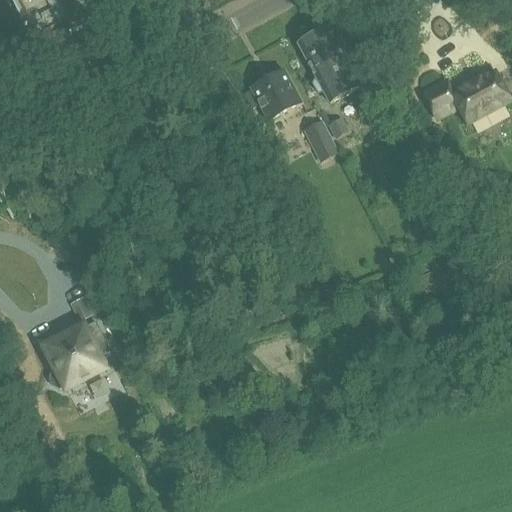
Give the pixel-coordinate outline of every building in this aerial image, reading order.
[(11,0),(23,23),(56,6),(67,1),(68,2),(72,0),(11,0)] [(81,29),(68,2),(67,1),(56,6),(23,23),(37,52),(70,35),(81,29)] [(324,94),(330,106),(360,91),(327,33),(299,48),(317,82),(316,83),(314,86),(318,94),(323,95),(324,94)] [(259,107),(269,125),(303,106),(285,74),(252,92),(252,93),(245,97),(253,110),(259,107)] [(459,106),(468,126),(511,104),(498,75),(484,81),(483,79),(467,87),(468,89),(455,95),(450,84),(426,96),(436,117),(459,106)] [(361,104),(378,135),(398,124),(381,93),(361,104)] [(328,128),(336,143),(351,135),(343,120),(341,121),(339,118),(329,124),(330,127),(328,128)] [(304,134),(320,166),(339,156),(323,124),(304,134)] [(313,252),(318,263),(326,260),(320,248),(313,252)] [(54,389),(60,392),(66,389),(67,391),(106,371),(101,360),(113,354),(97,324),(85,330),(85,329),(46,350),(57,372),(52,375),(51,382),(54,389)] [(110,331),(118,348),(132,341),(124,324),(110,331)] [(9,430),(18,445),(26,441),(16,426),(9,430)] [(0,475),(0,476),(6,488),(17,482),(11,470),(0,475)] [(176,499),(181,511),(191,507),(185,495),(176,499)]
